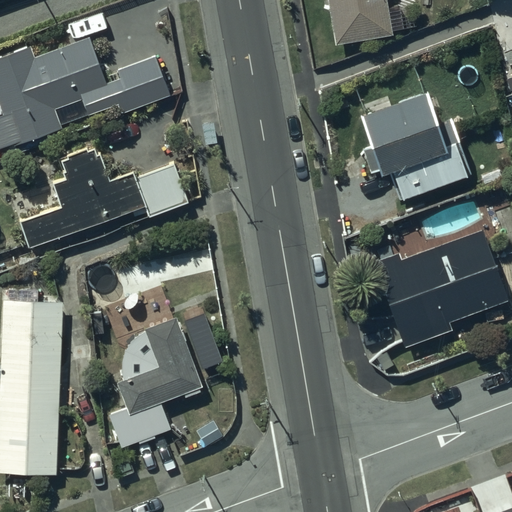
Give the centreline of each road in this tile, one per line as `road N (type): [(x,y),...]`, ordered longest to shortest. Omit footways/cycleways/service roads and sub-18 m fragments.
road 1 (residential): [(239,0),(321,472)]
road 2 (residential): [(511,401),(321,472)]
